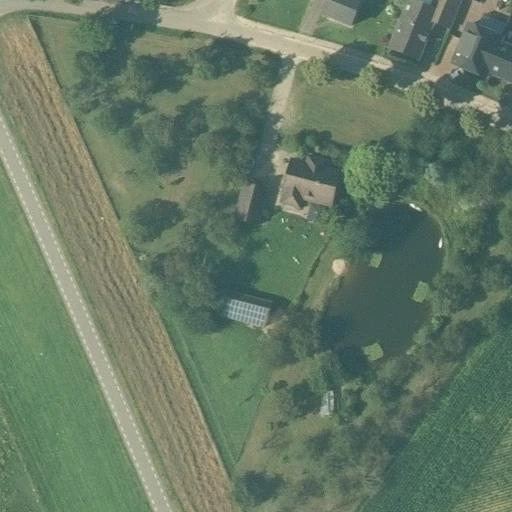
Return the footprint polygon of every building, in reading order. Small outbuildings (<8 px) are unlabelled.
[(351,27),(361,1),(358,0),(329,0),(323,16),(351,27)] [(451,32),(463,0),(462,0),(433,0),(430,10),(409,2),(390,50),(418,61),(433,24),(451,32)] [(486,81),(495,59),(453,42),(444,65),(486,81)] [(327,170),(329,163),(307,157),(305,163),(291,159),(279,204),(299,210),(302,201),(331,208),(340,173),(327,170)] [(264,206),(268,190),(243,184),(233,221),(258,227),(264,206)] [(266,328),(273,302),(225,290),(218,316),(266,328)]
